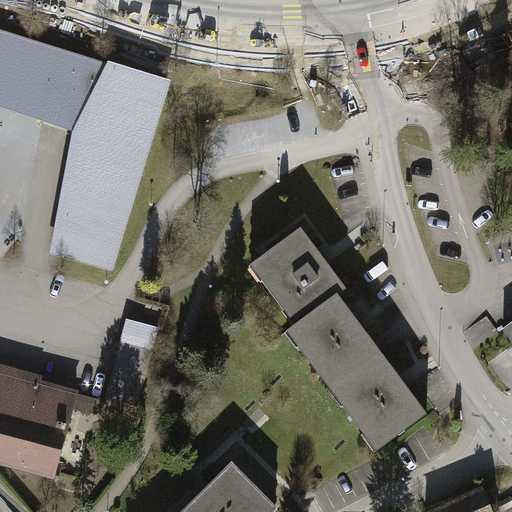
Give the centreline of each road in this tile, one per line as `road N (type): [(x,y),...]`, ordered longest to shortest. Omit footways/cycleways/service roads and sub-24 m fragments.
road 1 (residential): [(511,432),(439,319),(401,228),(360,24)]
road 2 (secondary): [(103,0),(178,22),(360,24)]
road 3 (residential): [(387,511),(511,441)]
